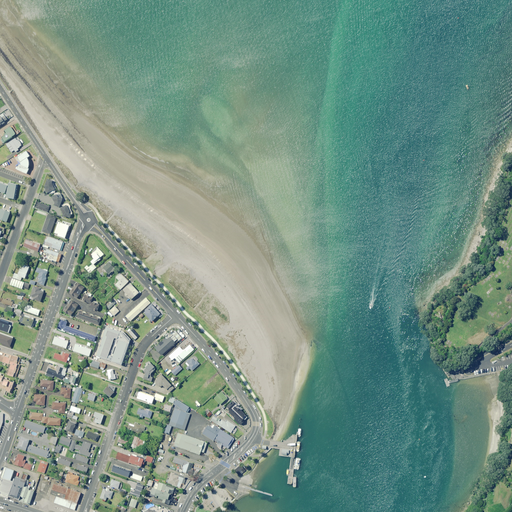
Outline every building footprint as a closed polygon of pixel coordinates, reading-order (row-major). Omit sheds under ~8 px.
[(16,134),(10,126),(5,131),(7,133),(2,137),(3,138),(0,139),(3,143),(16,134)] [(17,141),(15,138),(6,144),(11,152),(14,150),(15,152),(18,150),(17,148),(22,145),(18,140),(17,141)] [(30,156),(26,151),(17,157),(21,162),(21,165),(19,164),(17,170),(27,174),(29,169),(28,169),(29,167),(29,166),(29,165),(29,164),(29,163),(29,162),(29,161),(29,160),(28,159),(27,158),(30,156)] [(53,180),(47,178),(44,185),(45,187),(44,188),(46,193),(47,193),(55,189),(52,182),(53,180)] [(8,185),(0,181),(0,192),(5,194),(8,185)] [(18,185),(9,183),(6,198),(15,200),(18,185)] [(60,193),(52,196),(54,201),(55,202),(54,205),(60,207),(62,199),(60,193)] [(50,206),(38,202),(36,208),(47,212),(50,206)] [(66,204),(60,207),(64,215),(70,218),(72,214),(69,213),(70,211),(66,204)] [(11,213),(1,210),(0,212),(0,220),(7,223),(11,213)] [(56,217),(48,214),(42,231),(50,234),(56,217)] [(67,222),(63,221),(62,223),(59,222),(55,233),(58,234),(58,236),(65,238),(69,226),(66,225),(67,222)] [(64,242),(46,236),(43,244),(61,251),(64,242)] [(41,244),(26,239),(23,247),(38,252),(41,244)] [(96,250),(91,255),(93,257),(94,259),(91,262),(93,264),(89,268),(87,266),(84,268),(90,274),(96,268),(94,265),(98,261),(98,262),(101,259),(100,258),(104,254),(97,247),(96,250)] [(61,254),(47,249),(46,253),(49,254),(47,258),(58,262),(61,254)] [(109,263),(103,268),(109,275),(115,270),(109,263)] [(29,266),(24,265),(22,269),(20,269),(18,274),(14,273),(13,277),(21,280),(22,277),(25,278),(29,266)] [(48,271),(37,267),(35,272),(39,273),(37,278),(39,278),(37,282),(40,282),(39,284),(44,285),(46,278),(45,277),(48,271)] [(120,274),(116,278),(119,281),(115,285),(120,290),(128,282),(120,274)] [(29,284),(12,278),(10,285),(22,289),(23,286),(28,288),(29,284)] [(77,284),(70,294),(77,299),(84,288),(77,284)] [(130,284),(123,291),(130,299),(131,298),(132,300),(139,293),(130,284)] [(40,288),(34,285),(30,296),(34,297),(33,299),(41,301),(44,291),(40,290),(40,288)] [(93,298),(85,295),(82,302),(91,304),(89,309),(97,311),(100,305),(92,302),(93,298)] [(13,302),(3,298),(1,302),(15,307),(16,304),(12,303),(13,302)] [(150,303),(146,298),(125,316),(130,321),(150,303)] [(78,306),(71,301),(64,312),(70,317),(78,306)] [(160,314),(152,304),(143,312),(152,322),(160,314)] [(32,306),(27,305),(25,311),(38,316),(40,310),(31,307),(32,306)] [(119,311),(115,306),(109,311),(114,316),(119,311)] [(101,319),(79,312),(76,318),(99,326),(101,319)] [(35,318),(25,315),(23,319),(21,318),(19,322),(32,327),(35,318)] [(11,321),(1,318),(0,320),(0,329),(10,333),(12,325),(10,324),(11,321)] [(60,320),(57,329),(94,342),(96,337),(66,327),(67,323),(60,320)] [(131,340),(123,332),(107,326),(107,328),(97,356),(108,360),(109,358),(115,339),(119,340),(113,359),(112,361),(122,365),(130,341),(131,340)] [(139,336),(132,328),(130,330),(129,328),(127,330),(128,331),(128,332),(135,340),(139,336)] [(12,348),(13,343),(12,342),(13,338),(14,337),(0,332),(0,342),(2,343),(2,345),(12,348)] [(154,348),(162,356),(176,343),(182,338),(177,332),(171,332),(168,335),(154,348)] [(52,344),(68,350),(70,343),(54,337),(52,344)] [(73,351),(89,357),(91,350),(75,345),(73,351)] [(182,350),(179,347),(169,357),(172,361),(175,359),(179,363),(194,350),(189,345),(184,350),(182,350)] [(6,354),(0,352),(0,361),(2,363),(2,365),(7,367),(5,373),(7,374),(7,375),(13,377),(13,376),(16,377),(20,365),(19,364),(20,362),(21,358),(18,357),(12,355),(12,356),(6,354)] [(69,355),(63,352),(62,356),(55,353),(53,358),(66,363),(67,360),(69,361),(70,358),(68,357),(69,355)] [(198,359),(195,355),(186,364),(188,366),(186,368),(188,370),(190,368),(192,371),(200,364),(197,361),(198,359)] [(100,363),(92,361),(90,366),(98,369),(100,363)] [(152,378),(151,376),(152,374),(151,373),(154,370),(155,368),(149,361),(147,362),(145,363),(146,364),(144,366),(145,367),(143,368),(144,369),(143,370),(144,371),(143,372),(145,373),(143,379),(151,381),(152,378)] [(64,374),(64,375),(66,372),(65,371),(66,368),(58,365),(56,370),(48,367),(45,374),(52,377),(53,375),(62,378),(64,374)] [(182,369),(178,365),(171,372),(175,376),(182,369)] [(116,379),(115,375),(114,375),(113,370),(107,371),(108,374),(106,374),(106,376),(108,376),(109,381),(116,379)] [(160,386),(161,387),(162,385),(166,390),(167,389),(169,392),(174,388),(160,373),(157,376),(158,378),(156,379),(158,381),(156,382),(160,386)] [(77,376),(71,374),(70,378),(65,377),(64,380),(69,382),(70,380),(75,382),(77,376)] [(0,375),(0,385),(0,386),(0,385),(0,387),(6,389),(5,391),(10,392),(13,383),(5,380),(4,381),(2,381),(3,377),(4,377),(0,375)] [(215,378),(201,391),(207,398),(222,385),(215,378)] [(54,380),(41,379),(40,386),(47,386),(47,390),(53,390),(54,380)] [(61,387),(60,393),(64,394),(64,397),(70,397),(71,387),(65,387),(65,385),(62,384),(61,387)] [(109,396),(114,391),(108,385),(103,390),(109,396)] [(82,388),(76,386),(72,401),(77,403),(79,398),(82,388)] [(154,396),(139,391),(137,398),(152,404),(154,396)] [(228,398),(222,391),(214,398),(220,405),(228,398)] [(96,394),(89,392),(87,398),(94,400),(96,394)] [(34,393),(34,395),(32,395),(32,399),(33,399),(33,400),(36,400),(36,403),(44,404),(45,394),(34,393)] [(164,397),(156,393),(154,397),(155,397),(154,399),(162,402),(164,397)] [(173,404),(175,406),(169,425),(185,430),(188,420),(190,414),(186,412),(188,412),(190,409),(189,408),(189,407),(176,399),(173,404)] [(66,403),(59,402),(59,400),(56,400),(55,402),(52,401),(52,408),(59,409),(59,412),(65,412),(66,403)] [(202,405),(196,400),(189,407),(195,412),(202,405)] [(232,403),(232,402),(227,408),(230,411),(229,412),(235,418),(234,419),(240,425),(247,418),(245,416),(241,412),(242,410),(239,407),(238,407),(237,406),(237,405),(233,402),(232,403)] [(149,410),(144,408),(143,410),(139,408),(137,414),(140,415),(139,417),(143,418),(143,416),(150,419),(152,412),(149,410)] [(104,413),(95,410),(93,414),(96,415),(94,420),(101,422),(104,413)] [(43,413),(32,411),(31,415),(30,415),(29,418),(42,420),(42,422),(47,422),(47,424),(60,425),(61,418),(43,416),(43,413)] [(226,422),(221,419),(220,421),(219,421),(220,419),(213,415),(210,420),(231,433),(235,426),(227,421),(226,422)] [(26,419),(24,426),(44,432),(46,426),(26,419)] [(76,422),(69,419),(66,428),(72,431),(76,422)] [(193,422),(188,420),(185,430),(184,434),(193,437),(194,433),(190,431),(193,422)] [(145,427),(135,423),(134,425),(129,423),(127,429),(141,434),(142,430),(144,431),(145,427)] [(233,438),(214,426),(212,429),(207,426),(201,434),(213,442),(215,439),(227,447),(233,438)] [(81,437),(82,436),(84,431),(76,429),(74,434),(79,435),(78,436),(81,437)] [(88,430),(86,436),(85,436),(88,438),(88,437),(96,441),(99,435),(88,430)] [(207,443),(178,433),(174,447),(200,455),(201,452),(204,453),(207,443)] [(58,437),(52,435),(49,442),(55,444),(58,437)] [(71,439),(62,435),(59,442),(69,445),(71,439)] [(20,436),(17,448),(25,450),(47,457),(49,450),(27,444),(29,439),(20,436)] [(129,439),(119,436),(117,442),(126,445),(129,439)] [(140,437),(140,438),(135,436),(131,447),(135,448),(134,451),(137,452),(138,448),(143,447),(145,441),(140,437)] [(80,450),(79,452),(89,456),(90,452),(88,451),(91,444),(83,441),(82,445),(76,443),(74,448),(80,450)] [(128,463),(130,456),(117,452),(115,459),(128,463)] [(23,467),(25,462),(26,460),(23,459),(24,455),(17,453),(14,464),(23,467)] [(89,458),(76,453),(75,456),(77,457),(76,459),(87,463),(89,458)] [(130,456),(128,463),(129,464),(129,463),(141,467),(144,459),(137,457),(137,456),(132,454),(132,455),(131,455),(130,456)] [(182,467),(183,468),(182,471),(189,473),(193,463),(174,456),(172,461),(183,465),(182,467)] [(71,461),(59,457),(57,462),(69,466),(71,461)] [(48,462),(40,459),(36,470),(45,473),(48,462)] [(25,462),(23,467),(32,470),(33,468),(31,467),(32,464),(25,462)] [(88,467),(78,463),(76,468),(86,472),(88,467)] [(241,464),(234,469),(239,475),(245,470),(241,464)] [(0,484),(6,466),(4,465),(0,477),(0,495),(8,498),(8,495),(1,493),(0,490),(0,484)] [(130,471),(113,465),(111,471),(128,477),(130,471)] [(14,469),(6,466),(0,484),(0,490),(1,493),(8,495),(14,480),(10,479),(14,469)] [(73,472),(69,471),(65,481),(77,485),(79,480),(78,480),(79,476),(72,473),(73,472)] [(185,476),(171,471),(168,482),(172,483),(172,484),(180,487),(181,483),(184,484),(186,479),(185,479),(185,476)] [(14,480),(8,495),(19,499),(24,486),(25,481),(20,479),(21,477),(15,475),(14,480)] [(120,482),(111,480),(111,483),(109,488),(115,490),(116,488),(120,489),(121,485),(119,485),(120,482)] [(81,492),(54,482),(50,493),(56,495),(54,502),(75,509),(81,492)] [(166,484),(159,482),(157,487),(154,486),(153,487),(152,487),(149,494),(156,497),(157,496),(158,496),(158,498),(162,499),(162,501),(169,504),(174,488),(166,485),(166,484)] [(34,489),(24,486),(19,499),(19,500),(30,503),(34,489)] [(109,489),(105,488),(104,489),(103,488),(100,498),(106,500),(107,497),(111,499),(113,492),(109,491),(109,489)] [(137,501),(131,499),(129,506),(135,508),(137,501)]
